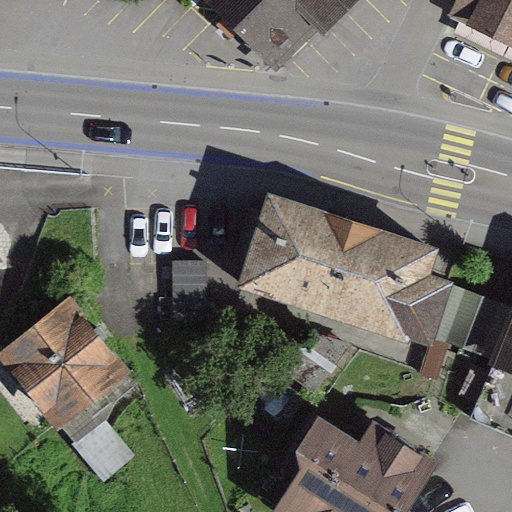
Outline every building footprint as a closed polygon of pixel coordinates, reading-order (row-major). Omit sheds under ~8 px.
[(199,0),(268,70),(341,0),(199,0)] [(511,0),(462,0),(456,13),(511,40),(511,0)] [(440,255),(261,195),(226,292),(431,362),(455,293),(431,286),(440,255)] [(177,321),(207,320),(205,270),(175,271),(177,321)] [(511,283),(485,357),(460,415),(511,436),(511,283)] [(129,369),(67,288),(0,334),(0,354),(55,427),(129,369)] [(408,511),(416,499),(351,448),(325,460),(294,440),(270,464),(271,493),(264,511),(408,511)]
